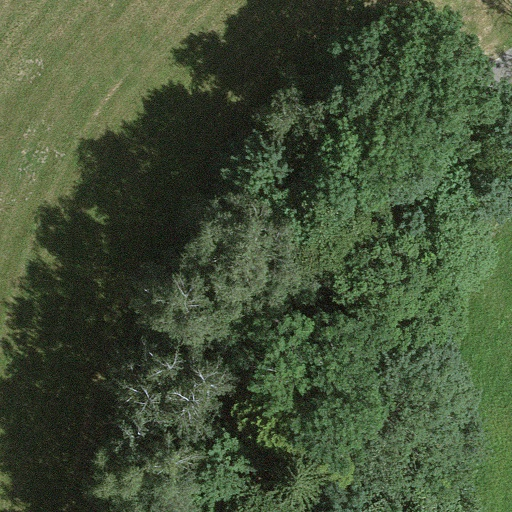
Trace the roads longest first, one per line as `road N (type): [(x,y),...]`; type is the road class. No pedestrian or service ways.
road 1 (unclassified): [(226,511),(311,249),(381,167),(511,64)]
road 2 (track): [(452,332),(511,145)]
